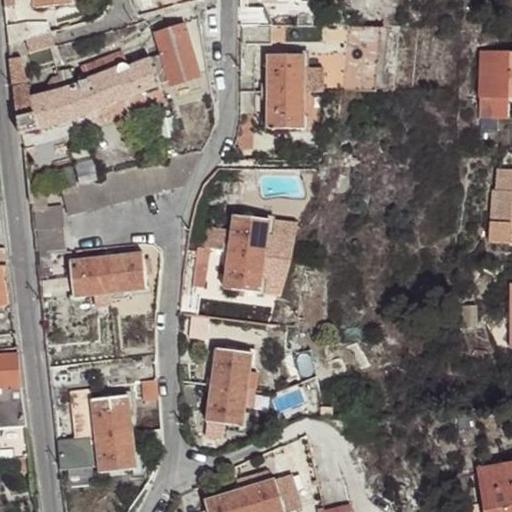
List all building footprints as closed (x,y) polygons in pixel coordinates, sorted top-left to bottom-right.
[(151,0),(134,0),(136,9),(153,7),(151,0)] [(46,23),(5,27),(8,44),(21,43),(26,42),(30,54),(55,47),(53,38),(49,39),(46,23)] [(163,54),(172,82),(199,73),(183,23),(156,30),(163,54)] [(379,28),(343,28),(337,92),(372,92),(379,28)] [(270,29),(241,29),(241,45),(270,44),(270,29)] [(511,51),(480,51),(477,117),(508,117),(509,98),(511,97),(511,51)] [(161,86),(172,82),(163,54),(151,59),(161,86)] [(298,55),(264,55),(264,128),(299,129),(298,94),(318,93),(317,69),(298,70),(298,55)] [(11,57),(14,86),(27,85),(21,56),(11,57)] [(75,118),(161,86),(151,59),(30,97),(39,128),(75,118)] [(14,86),(19,134),(39,128),(30,97),(27,85),(14,86)] [(245,94),(245,115),(258,114),(258,94),(245,94)] [(192,180),(210,146),(63,194),(71,219),(192,180)] [(495,225),(497,225),(511,226),(511,172),(501,172),(499,193),(496,193),(495,225)] [(30,195),(32,206),(40,207),(39,193),(30,195)] [(32,212),(34,230),(64,227),(62,209),(41,210),(32,212)] [(234,216),(226,290),(279,296),(290,264),(295,221),(234,216)] [(205,224),(197,270),(211,272),(217,227),(205,224)] [(511,226),(497,225),(495,246),(511,246),(511,226)] [(34,230),(37,256),(56,255),(66,253),(64,227),(34,230)] [(149,287),(146,254),(70,263),(74,297),(149,287)] [(37,256),(38,282),(57,279),(56,255),(37,256)] [(0,290),(11,291),(8,264),(0,264),(0,290)] [(0,305),(13,305),(11,291),(0,290),(0,305)] [(194,319),(192,339),(205,340),(207,320),(194,319)] [(251,354),(218,351),(210,424),(243,428),(251,354)] [(18,353),(0,353),(0,411),(3,433),(26,429),(21,387),(20,383),(18,353)] [(303,357),(313,396),(325,394),(316,353),(303,357)] [(148,381),(149,401),(165,400),(164,380),(148,381)] [(190,387),(189,410),(202,410),(201,387),(190,387)] [(74,421),(61,423),(63,441),(60,442),(64,471),(102,466),(103,473),(138,468),(128,395),(93,400),(98,437),(75,440),(74,421)] [(511,511),(511,462),(477,468),(484,511),(511,511)] [(206,503),(208,511),(287,511),(278,481),(206,503)]
